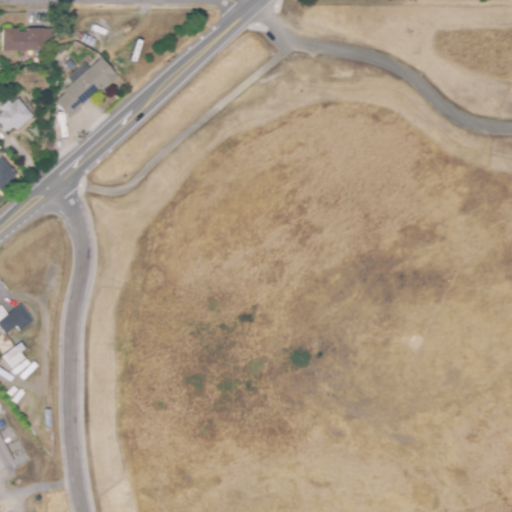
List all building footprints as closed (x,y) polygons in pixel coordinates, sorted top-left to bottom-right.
[(20,66),(20,52),(1,52),(1,29),(17,29),(17,32),(26,32),(25,29),(42,28),(42,52),(39,52),(39,66),(20,66)] [(91,48),(79,43),(80,41),(75,39),(78,33),(94,40),(91,48)] [(69,119),(54,102),(65,93),(63,91),(77,79),(72,73),(83,63),(89,69),(100,58),(117,77),(101,91),(99,89),(78,108),(80,110),(69,119)] [(6,132),(0,125),(0,112),(1,111),(0,110),(0,106),(7,101),(9,104),(16,99),(31,117),(15,130),(12,126),(6,132)] [(0,157),(1,157),(16,175),(0,189),(0,157)] [(5,335),(0,328),(0,319),(20,304),(33,321),(20,332),(15,327),(5,335)] [(10,370),(0,357),(19,343),(24,349),(19,353),(24,359),(10,370)] [(0,469),(0,437),(13,462),(0,469)]
